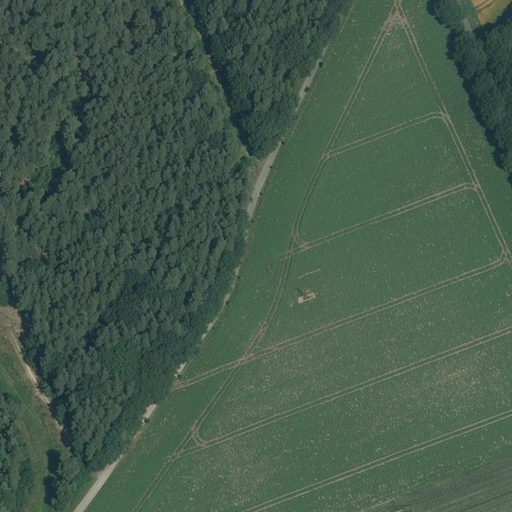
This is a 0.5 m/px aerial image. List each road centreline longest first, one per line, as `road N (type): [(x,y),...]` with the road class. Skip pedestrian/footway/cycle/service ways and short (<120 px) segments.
road 1 (unclassified): [(346,0),(256,204),(238,285),(72,511)]
road 2 (unclassified): [(511,132),(454,0)]
